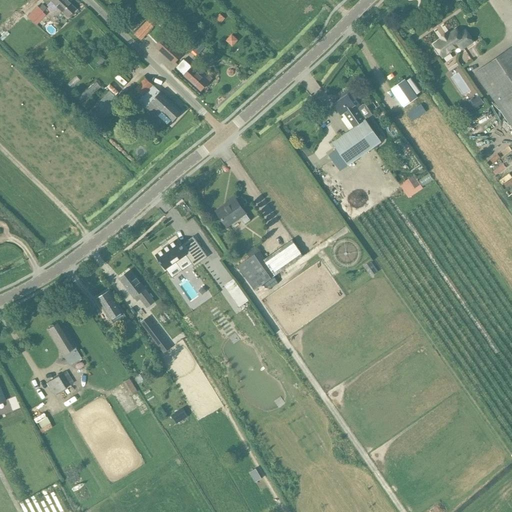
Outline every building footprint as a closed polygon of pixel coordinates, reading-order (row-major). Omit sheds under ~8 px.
[(43,0),(43,1),(47,5),(51,2),(57,8),(67,18),(76,9),(66,0),(43,0)] [(37,6),(27,17),(36,26),(45,16),(42,13),(43,12),(47,8),(42,4),(39,8),(37,6)] [(154,28),(151,25),(158,17),(155,13),(147,22),(135,35),(142,41),(154,28)] [(225,18),(220,14),(216,19),(220,23),(225,18)] [(459,34),(455,30),(448,35),(447,33),(440,38),(441,39),(434,45),(436,47),(435,50),(438,55),(441,55),(443,58),(459,47),(461,51),(474,43),(465,30),(459,34)] [(238,40),(232,34),(226,41),(232,47),(238,40)] [(169,36),(158,48),(174,63),(182,54),(176,48),(179,45),(169,36)] [(511,47),(475,73),(480,79),(511,127),(511,47)] [(105,60),(103,58),(97,63),(99,66),(105,60)] [(212,79),(195,63),(192,67),(184,60),(176,68),(184,76),(184,75),(201,91),(212,79)] [(136,90),(131,95),(138,101),(146,109),(156,118),(162,111),(162,112),(172,121),(173,122),(182,112),(160,92),(153,86),(154,86),(146,78),(135,89),(136,90)] [(405,80),(391,90),(404,107),(418,98),(405,80)] [(81,101),(100,88),(97,83),(78,95),(81,101)] [(382,142),(365,120),(357,108),(361,106),(350,89),(338,97),(340,100),(335,104),(342,114),(344,113),(354,128),(332,143),(349,166),(382,142)] [(109,92),(89,113),(95,119),(115,97),(109,92)] [(469,103),(464,106),(469,113),(474,110),(475,111),(480,108),(479,106),(484,103),(479,96),(474,100),(473,98),(468,102),(469,103)] [(511,169),(510,171),(503,162),(495,167),(502,176),(496,180),(507,195),(511,192),(511,169)] [(413,175),(400,185),(409,199),(423,189),(413,175)] [(246,213),(235,198),(227,204),(228,206),(217,213),(227,227),(240,217),(245,224),(251,220),(246,213)] [(194,268),(207,259),(193,238),(185,243),(186,244),(181,248),(177,242),(174,244),(174,243),(173,243),(173,244),(171,245),(170,245),(171,246),(168,248),(167,247),(167,248),(165,250),(165,249),(164,250),(165,250),(162,252),(161,252),(159,254),(158,254),(159,255),(156,257),(160,263),(159,263),(161,265),(161,264),(165,270),(186,256),(194,268)] [(254,290),(303,257),(292,240),(266,259),(260,251),(258,252),(255,246),(246,253),(249,258),(238,266),(254,290)] [(156,303),(145,289),(130,270),(120,278),(134,297),(137,301),(140,299),(147,309),(156,303)] [(127,318),(123,312),(109,291),(97,299),(111,320),(115,326),(127,318)] [(159,332),(148,317),(141,323),(152,337),(159,332)] [(74,346),(59,323),(47,330),(62,353),(69,366),(81,358),(74,346)] [(73,383),(66,371),(46,383),(53,396),(73,383)] [(123,382),(131,396),(138,391),(129,378),(123,382)] [(176,424),(188,417),(183,408),(171,415),(176,424)] [(42,434),(52,427),(44,413),(33,419),(35,423),(39,430),(40,430),(42,434)] [(23,511),(74,511),(58,481),(18,502),(23,511)]
